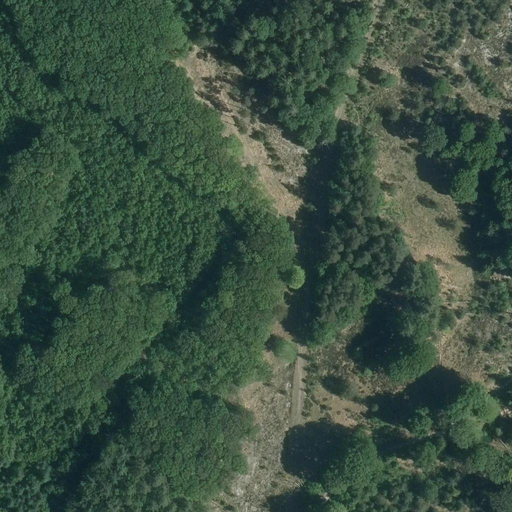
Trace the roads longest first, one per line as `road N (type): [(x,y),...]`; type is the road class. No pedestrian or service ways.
road 1 (track): [(311,272),(333,132),(382,0)]
road 2 (track): [(300,382),(294,511)]
